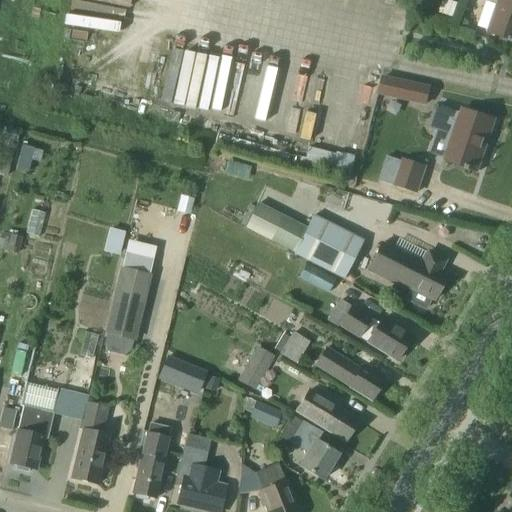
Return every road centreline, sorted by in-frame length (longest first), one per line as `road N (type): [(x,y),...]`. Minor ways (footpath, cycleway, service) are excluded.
road 1 (unknown): [(511,84),(199,0)]
road 2 (tertiary): [(391,511),(511,306)]
